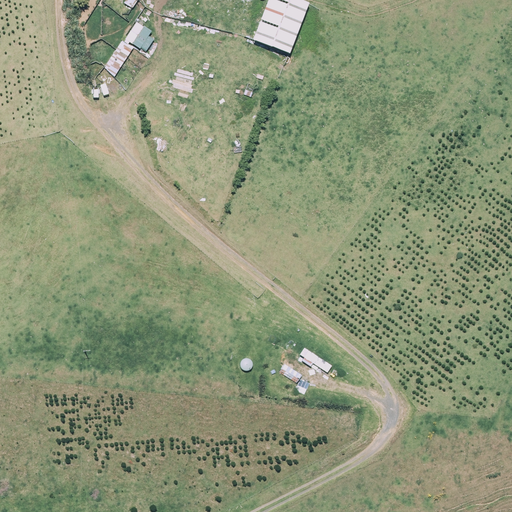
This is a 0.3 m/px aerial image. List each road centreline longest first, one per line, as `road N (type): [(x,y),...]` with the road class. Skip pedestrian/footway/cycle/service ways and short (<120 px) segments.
road 1 (track): [(258,511),(372,450),(390,427),(390,392),(345,344),(180,209),(91,116),(66,69),(59,0)]
road 2 (track): [(159,0),(160,60),(103,130)]
